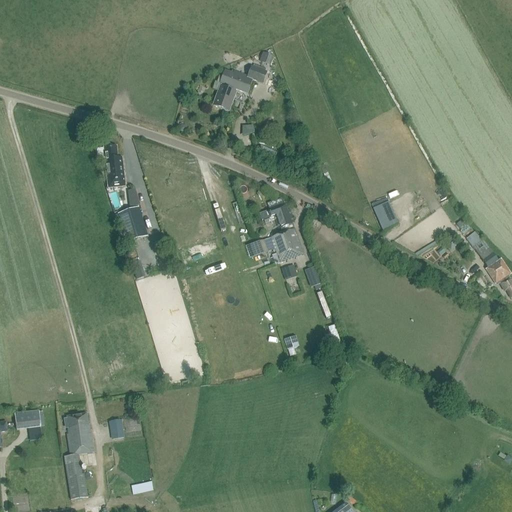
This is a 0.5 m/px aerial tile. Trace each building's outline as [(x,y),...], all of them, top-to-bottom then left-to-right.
[(264,54),(262,62),(269,65),(272,57),(264,54)] [(225,71),(220,84),(221,84),(213,106),(229,112),(237,90),(247,94),(252,80),(263,84),(266,73),(251,68),(248,78),(234,73),(227,72),(225,71)] [(253,125),(241,126),(243,135),(254,133),(253,125)] [(109,176),(107,176),(108,188),(124,186),(121,158),(117,158),(117,155),(116,155),(115,147),(105,148),(106,156),(105,156),(106,167),(108,166),(109,176)] [(332,184),(325,166),(320,167),(327,185),(332,184)] [(388,200),(372,205),(381,231),(397,226),(388,200)] [(270,216),(263,219),(265,223),(275,220),(278,227),(280,227),(282,234),(270,238),(276,254),(279,264),(304,255),(295,229),(294,230),(291,223),(293,222),(289,210),(288,210),(285,204),(268,210),(270,216)] [(145,237),(138,208),(117,213),(125,242),(145,237)] [(267,253),(263,241),(255,243),(259,255),(267,253)] [(472,248),(487,268),(486,268),(495,282),(498,280),(499,283),(503,291),(505,289),(510,298),(511,296),(511,280),(510,277),(509,278),(508,276),(509,275),(504,267),(505,266),(503,263),(502,264),(500,259),(497,261),(482,241),(472,248)] [(296,273),(294,266),(281,270),(283,276),(296,273)] [(310,270),(316,287),(320,285),(314,269),(310,270)] [(145,277),(143,271),(134,274),(136,280),(145,277)] [(284,340),(287,351),(288,351),(290,357),(296,355),(294,349),(299,348),(296,337),(284,340)] [(14,414),(16,430),(40,427),(38,411),(14,414)] [(69,434),(67,435),(70,456),(64,457),(65,465),(71,501),(88,498),(84,475),(81,475),(79,463),(78,455),(94,453),(90,431),(89,431),(88,426),(86,414),(67,417),(67,419),(63,419),(65,430),(68,429),(69,434)] [(110,422),(112,440),(123,438),(121,420),(110,422)] [(504,461),(503,462),(509,466),(511,461),(511,459),(507,456),(506,457),(504,461)] [(153,491),(152,482),(131,486),(132,495),(153,491)] [(352,511),(346,503),(336,511),(352,511)]
